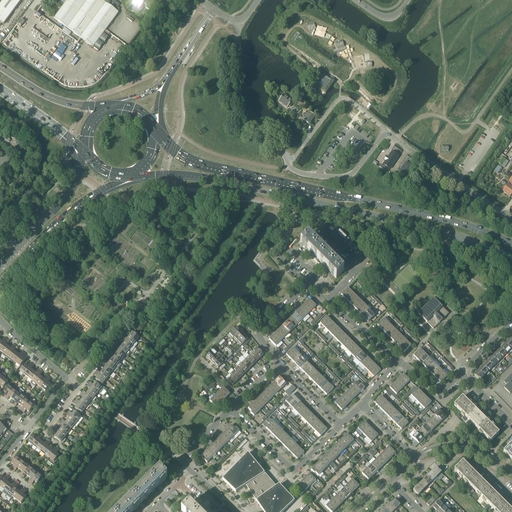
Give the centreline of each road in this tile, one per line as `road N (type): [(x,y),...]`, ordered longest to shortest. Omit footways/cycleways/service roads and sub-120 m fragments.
road 1 (trunk): [(173,173),(431,229),(511,257)]
road 2 (trunk): [(511,244),(235,171)]
road 3 (track): [(314,78),(285,42),(302,19),(327,26),(389,72),(381,91),(368,92),(348,74),(349,62)]
road 4 (secondary): [(0,282),(63,218),(127,177)]
road 5 (unclassified): [(287,160),(239,109),(238,21)]
road 6 (unclassified): [(511,219),(385,134)]
road 7 (secondary): [(82,152),(70,191),(0,264)]
road 8 (unclassified): [(385,134),(340,98),(287,160)]
road 9 (track): [(432,115),(444,54),(491,0)]
road 10 (unclassified): [(287,160),(310,175),(348,175),(385,134)]
road 11 (primary): [(110,105),(64,102),(0,65)]
